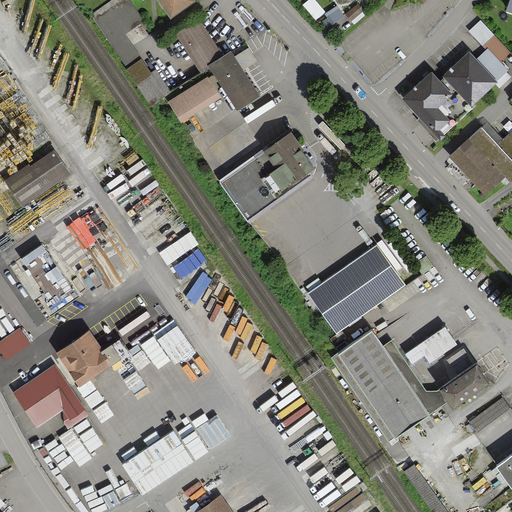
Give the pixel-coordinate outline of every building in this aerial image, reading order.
[(128,0),(117,0),(93,17),(136,80),(152,69),(127,32),(143,22),(128,0)] [(157,0),(171,19),(196,1),(195,0),(157,0)] [(358,3),(347,13),(351,18),(363,9),(358,3)] [(337,5),(326,12),(332,22),(343,15),(337,5)] [(199,16),(177,30),(201,69),(165,91),(181,118),(220,94),(213,82),(220,78),(236,105),(260,91),(245,65),(257,58),(249,46),(237,53),(232,44),(220,52),(199,16)] [(511,59),(511,50),(483,18),(470,29),(489,50),(480,57),(471,46),(445,69),(473,101),(495,82),(500,88),(511,77),(511,75),(504,67),(511,59)] [(452,89),(432,67),(404,92),(435,127),(449,114),(438,101),(452,89)] [(486,122),(452,152),(485,190),(506,172),(511,178),(511,95),(511,97),(511,98),(511,126),(499,137),(486,122)] [(293,129),(222,176),(249,216),(320,169),(293,129)] [(72,173),(54,145),(7,177),(26,204),(72,173)] [(377,242),(308,290),(337,330),(406,282),(377,242)] [(376,325),(332,355),(391,440),(435,409),(376,325)] [(88,332),(60,352),(81,381),(109,361),(88,332)] [(482,354),(440,384),(454,404),(496,374),(482,354)] [(83,408),(54,366),(16,393),(37,423),(62,406),(70,417),(83,408)] [(511,449),(499,459),(511,476),(511,449)] [(449,511),(415,461),(403,469),(432,511),(449,511)] [(237,511),(224,492),(197,509),(199,511),(237,511)]
